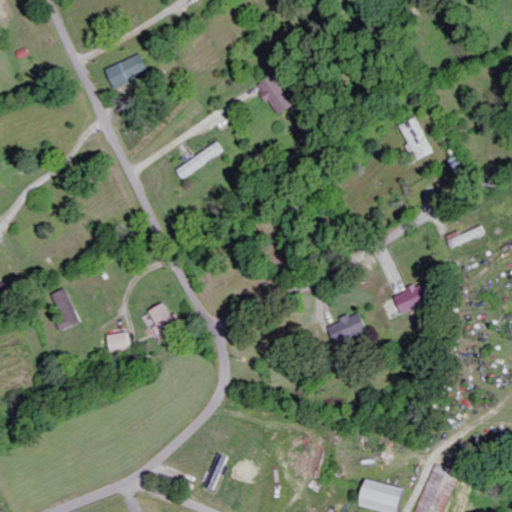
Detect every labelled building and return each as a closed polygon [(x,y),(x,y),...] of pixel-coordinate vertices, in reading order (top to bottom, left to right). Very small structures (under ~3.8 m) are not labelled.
[(155,73),(147,55),(112,70),(120,88),(155,73)] [(263,84),(272,104),(277,101),(284,115),(299,107),(283,74),(263,84)] [(440,152),(422,118),(404,127),(422,161),(440,152)] [(181,170),(187,179),(229,152),(224,143),(181,170)] [(400,296),(408,315),(442,300),(434,283),(424,287),(423,286),(400,296)] [(87,323),(72,289),(59,295),(68,317),(61,319),(67,332),(87,323)] [(154,313),(162,326),(157,328),(165,341),(185,329),(170,303),(154,313)] [(334,326),(343,347),(375,334),(367,313),(334,326)] [(136,350),(134,333),(115,335),(116,352),(136,350)] [(220,491),(234,458),(225,454),(211,487),(220,491)] [(420,511),(449,511),(465,472),(439,463),(420,511)] [(386,511),(406,511),(413,491),(374,480),(366,507),(386,511)]
